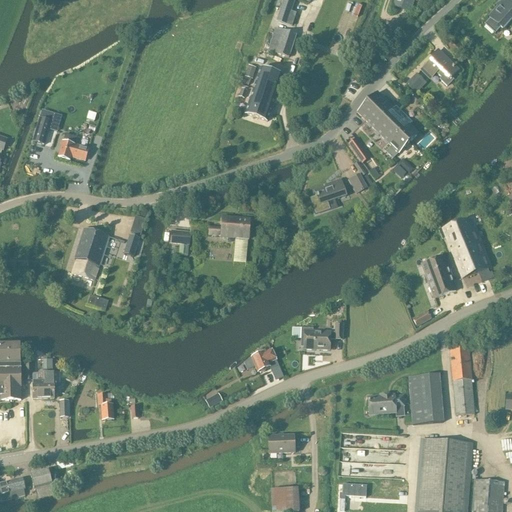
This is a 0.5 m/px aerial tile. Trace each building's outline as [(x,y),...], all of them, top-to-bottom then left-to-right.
[(292,0),(284,0),(277,22),(287,26),(292,27),(295,20),(290,19),(295,1),(292,0)] [(409,12),(413,0),(394,0),(392,5),(409,12)] [(502,30),(511,19),(511,4),(507,0),(503,0),(488,18),(490,20),(485,26),(494,34),(499,28),(502,30)] [(275,28),(267,51),(288,58),(295,35),(275,28)] [(438,71),(443,77),(439,80),(446,87),(451,83),(449,80),(457,72),(437,52),(428,61),(428,62),(422,69),(431,78),(438,71)] [(245,77),(252,80),(256,69),(249,66),(245,77)] [(266,122),(281,77),(260,69),(249,101),(250,101),(245,115),(266,122)] [(418,80),(415,77),(406,85),(413,93),(418,88),(414,85),(418,80)] [(376,93),(366,103),(398,135),(400,133),(410,142),(418,134),(408,125),(411,122),(399,110),(396,113),(376,93)] [(388,145),(398,135),(366,103),(357,113),(388,145)] [(39,119),(32,143),(39,144),(45,146),(52,122),(39,119)] [(391,147),(385,152),(392,159),(398,154),(410,142),(400,133),(398,135),(388,145),(391,147)] [(63,141),(58,158),(70,161),(71,156),(85,160),(88,149),(70,143),(71,139),(70,136),(66,135),(64,137),(63,141)] [(355,140),(348,145),(357,158),(364,153),(355,140)] [(403,160),(398,164),(403,169),(408,165),(403,160)] [(356,194),(366,189),(359,176),(349,181),(356,194)] [(316,199),(311,201),(316,216),(330,211),(327,203),(328,203),(345,197),(339,181),(331,184),(330,184),(330,186),(325,188),(314,192),(316,199)] [(209,228),(208,236),(235,238),(248,239),(249,222),(222,219),(221,230),(209,228)] [(461,280),(488,270),(468,220),(438,231),(443,242),(446,240),(461,280)] [(206,236),(207,228),(190,227),(190,235),(206,236)] [(94,281),(108,237),(83,229),(74,259),(76,260),(71,274),(94,281)] [(187,256),(189,234),(171,232),(170,243),(179,244),(178,256),(187,256)] [(124,255),(133,258),(139,239),(130,236),(124,255)] [(434,300),(456,292),(443,257),(421,265),(434,300)] [(97,298),(94,307),(105,311),(108,302),(97,298)] [(417,328),(431,320),(427,312),(413,320),(417,328)] [(302,329),(301,342),(303,342),(303,348),(303,350),(329,351),(329,340),(341,340),(342,324),(335,324),(334,333),(329,333),(312,332),(312,330),(304,329),(302,329)] [(0,401),(21,401),(19,345),(0,345),(0,401)] [(455,417),(474,415),(471,381),(468,349),(449,351),(455,417)] [(271,372),(279,369),(275,361),(271,351),(264,354),(263,354),(251,359),(251,360),(248,361),(248,362),(243,364),(247,371),(252,368),(252,369),(255,368),(257,374),(258,373),(260,374),(264,372),(265,370),(269,368),(271,372)] [(424,377),(442,375),(441,364),(423,366),(424,377)] [(43,399),(42,371),(38,371),(38,378),(38,382),(32,383),(32,400),(43,399)] [(46,371),(42,371),(43,399),(53,399),(53,382),(46,382),(46,371)] [(102,421),(113,421),(112,406),(110,406),(110,400),(106,401),(106,395),(97,396),(98,407),(101,406),(102,421)] [(403,408),(402,397),(394,397),(394,396),(391,396),(391,395),(379,396),(380,397),(367,398),(369,415),(395,413),(394,406),(402,406),(403,408)] [(60,418),(68,418),(68,401),(59,401),(60,418)] [(269,455),(294,454),(293,436),(268,438),(269,455)] [(422,440),(415,511),(465,511),(471,444),(422,440)] [(38,499),(54,495),(47,471),(31,475),(34,489),(36,489),(38,499)] [(0,484),(0,502),(23,496),(22,490),(24,490),(22,479),(0,484)] [(501,511),(504,483),(474,480),(471,511),(501,511)] [(368,487),(341,484),(339,508),(345,509),(346,501),(366,503),(368,487)]
